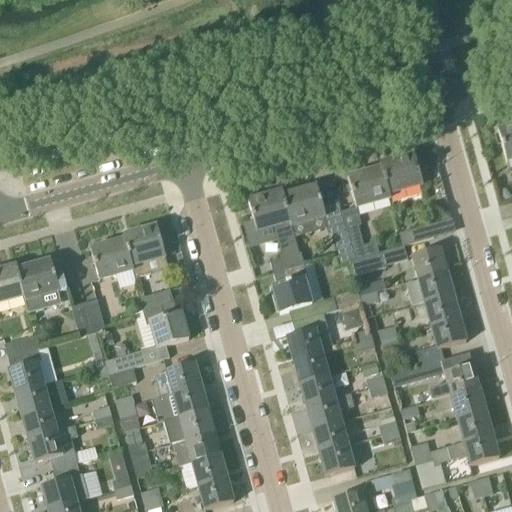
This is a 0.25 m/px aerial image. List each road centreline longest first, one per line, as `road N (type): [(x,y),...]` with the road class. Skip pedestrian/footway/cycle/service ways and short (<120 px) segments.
road 1 (residential): [(269,511),(169,158)]
road 2 (residential): [(511,400),(422,87)]
road 3 (tertiary): [(169,158),(422,87)]
road 4 (tertiary): [(0,207),(169,158)]
